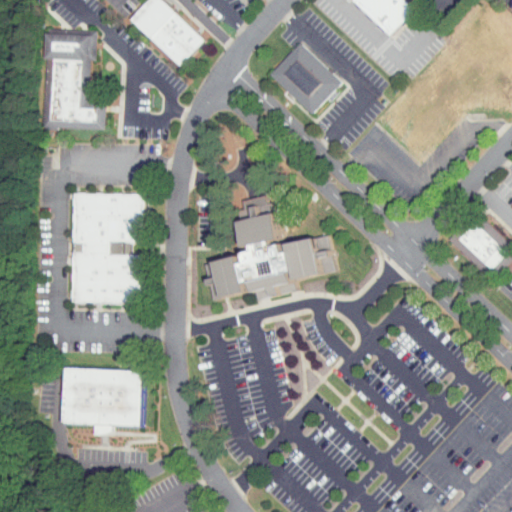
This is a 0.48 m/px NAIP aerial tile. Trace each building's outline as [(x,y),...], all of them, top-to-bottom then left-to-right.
[(185,65),(209,38),(168,0),(150,0),(134,18),(185,65)] [(360,0),(393,33),(415,10),(404,0),(360,0)] [(108,128),(109,99),(95,99),(97,33),(50,32),(47,119),(66,120),(66,127),(108,128)] [(274,74),(316,114),(346,82),(303,43),(274,74)] [(145,253),(132,253),(132,242),(146,242),(147,193),(76,192),(75,301),(145,302),(145,253)] [(215,299),(258,291),(259,298),(300,291),(298,279),(337,272),(331,235),(289,243),(289,241),(284,242),(277,201),(269,202),(268,195),(244,199),(246,208),(240,209),(248,250),(245,251),(246,256),(208,263),(215,299)] [(449,236),(484,270),(510,242),(475,208),(449,236)] [(143,425),(145,370),(68,368),(66,422),(98,423),(97,434),(115,434),(115,425),(143,425)]
